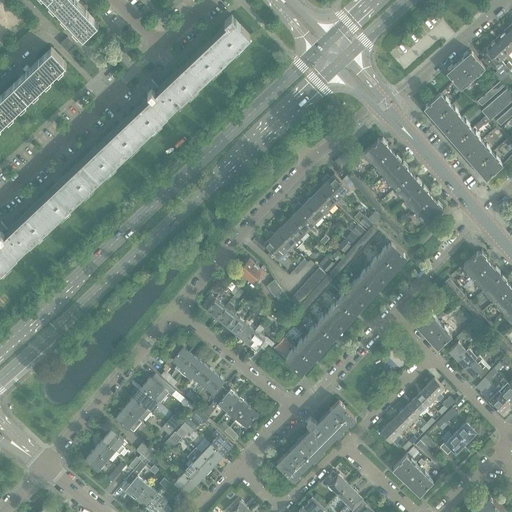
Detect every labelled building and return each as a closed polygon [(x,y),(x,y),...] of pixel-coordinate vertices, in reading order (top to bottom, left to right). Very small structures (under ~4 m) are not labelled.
[(48,0),(83,37),(98,23),(76,0),(48,0)] [(0,270),(17,254),(30,241),(30,242),(167,112),(167,111),(178,101),(180,102),(181,101),(181,100),(250,34),(236,19),(232,14),(224,21),(226,23),(159,87),(151,79),(147,83),(143,87),(151,94),(8,229),(0,221),(0,270)] [(511,31),(508,27),(502,32),(511,43),(511,31)] [(511,43),(502,32),(495,38),(509,53),(511,50),(511,43)] [(67,50),(74,43),(68,36),(60,43),(67,50)] [(501,60),(509,53),(495,38),(488,45),(501,60)] [(505,65),(501,60),(488,45),(481,51),(494,66),(498,63),(506,73),(510,70),(505,65)] [(0,123),(65,62),(51,47),(0,95),(0,123)] [(447,71),(461,87),(485,65),(471,49),(447,71)] [(505,85),(501,80),(478,100),(482,105),(505,85)] [(511,91),(509,88),(508,87),(482,110),(487,116),(481,121),(483,124),(484,125),(511,100),(511,91)] [(446,129),(462,116),(440,92),(425,105),(446,129)] [(501,124),(511,114),(511,106),(497,120),(501,124)] [(466,153),(482,139),(462,116),(446,129),(466,153)] [(480,120),(474,126),(477,129),(483,124),(481,121),(480,120)] [(386,175),(402,161),(380,136),(364,150),(365,151),(358,157),(360,159),(367,153),(386,175)] [(482,139),(466,153),(487,177),(503,163),(482,139)] [(335,159),(341,167),(349,160),(343,152),(335,159)] [(406,198),(422,184),(402,161),(386,175),(406,198)] [(324,175),(343,194),(350,187),(335,172),(330,176),(326,173),(324,175)] [(366,196),(371,192),(354,173),(349,177),(366,196)] [(336,202),(343,194),(324,175),(321,178),(324,182),(320,186),(336,202)] [(422,184),(406,198),(427,222),(443,208),(422,184)] [(329,209),(336,202),(320,186),(317,190),(313,187),(310,190),(329,209)] [(322,216),(329,209),(310,190),(307,193),(310,197),(306,201),(322,216)] [(366,196),(369,199),(398,233),(403,229),(371,192),(366,196)] [(314,223),(322,216),(306,201),(302,204),(298,201),(295,204),(314,223)] [(308,230),(314,223),(295,204),(293,207),(296,211),(292,215),(308,230)] [(374,223),(381,215),(375,210),(368,218),(374,223)] [(404,214),(401,216),(404,219),(407,217),(413,212),(411,210),(405,214),(404,214)] [(301,237),(308,230),(292,215),(288,219),(284,215),(282,218),(301,237)] [(366,228),(372,221),(366,216),(360,222),(366,228)] [(294,244),(301,237),(282,218),(278,221),(282,225),(278,229),(294,244)] [(359,236),(365,229),(359,223),(353,230),(359,236)] [(367,231),(372,235),(378,229),(373,224),(367,231)] [(286,251),(294,244),(278,229),(274,233),(270,230),(267,233),(286,251)] [(336,275),(372,235),(367,231),(331,271),(328,274),(299,306),(304,310),(333,278),(336,275)] [(346,238),(352,243),(358,237),(352,232),(346,238)] [(279,259),(286,251),(267,233),(264,235),(268,240),(264,244),(279,259)] [(324,244),(329,238),(326,234),(321,240),(324,244)] [(345,251),(350,245),(345,240),(339,246),(345,251)] [(370,264),(386,279),(407,255),(391,241),(370,264)] [(337,260),(342,254),(338,250),(332,256),(337,260)] [(485,289),(501,275),(480,250),(464,264),(485,289)] [(260,277),(265,271),(250,257),(239,269),(252,281),(258,275),(260,277)] [(299,263),(302,267),(308,261),(304,258),(299,263)] [(330,258),(322,267),(327,271),(334,262),(330,258)] [(297,273),(302,267),(299,263),(293,270),(297,273)] [(365,302),(386,279),(370,264),(349,288),(365,302)] [(319,267),(315,271),(324,278),(327,274),(319,267)] [(324,278),(315,271),(312,275),(320,282),(324,278)] [(320,282),(312,275),(308,279),(316,286),(320,282)] [(505,311),(511,304),(511,287),(501,275),(485,289),(505,311)] [(466,284),(461,277),(457,281),(462,287),(466,284)] [(461,300),(466,296),(450,278),(443,284),(446,288),(449,286),(461,300)] [(283,290),(277,282),(274,279),(266,285),(275,296),(283,290)] [(316,286),(308,279),(304,283),(313,290),(316,286)] [(313,290),(304,283),(301,287),(309,294),(313,290)] [(235,294),(241,287),(238,284),(231,291),(235,294)] [(241,287),(235,294),(238,297),(244,290),(241,287)] [(309,294),(301,287),(297,291),(305,298),(309,294)] [(344,325),(365,302),(349,288),(328,311),(344,325)] [(305,298),(297,291),(294,295),(302,302),(305,298)] [(204,301),(209,305),(214,298),(209,294),(204,301)] [(302,302),(294,295),(290,299),(298,306),(302,302)] [(476,318),(481,313),(466,296),(461,300),(476,318)] [(217,316),(229,301),(225,305),(216,297),(207,308),(217,316)] [(227,324),(236,313),(235,313),(237,312),(234,310),(234,305),(229,301),(217,316),(227,324)] [(254,311),(260,304),(256,301),(250,308),(254,311)] [(258,314),(264,307),(260,304),(254,311),(258,314)] [(291,325),(304,310),(299,306),(286,321),(291,325)] [(413,318),(432,339),(438,346),(452,333),(439,319),(436,315),(427,306),(413,318)] [(323,349),(344,325),(328,311),(307,334),(323,349)] [(436,315),(439,319),(444,315),(440,311),(436,315)] [(237,332),(246,321),(236,313),(227,324),(237,332)] [(448,322),(452,318),(448,313),(443,317),(448,322)] [(487,330),(492,326),(481,313),(476,318),(487,330)] [(245,343),(260,324),(260,323),(255,329),(246,321),(237,332),(246,340),(244,342),(245,343)] [(284,330),(289,325),(285,322),(281,327),(284,330)] [(260,324),(245,343),(248,345),(250,343),(256,348),(260,344),(265,348),(269,343),(272,345),(275,342),(267,335),(266,336),(260,332),(264,327),(260,324)] [(495,339),(500,335),(492,326),(487,330),(495,339)] [(462,331),(461,332),(457,336),(460,339),(465,334),(462,331)] [(302,372),(323,349),(307,334),(286,358),(302,372)] [(507,353),(511,349),(511,348),(500,335),(495,339),(507,353)] [(284,337),(275,347),(283,353),(291,344),(284,337)] [(459,341),(449,350),(457,359),(467,350),(459,341)] [(500,349),(494,342),(488,348),(494,354),(500,349)] [(175,367),(180,371),(181,370),(194,354),(183,346),(182,347),(177,343),(168,354),(173,358),(179,363),(175,367)] [(61,345),(54,351),(56,354),(63,348),(61,345)] [(469,348),(467,350),(457,359),(466,367),(477,357),(469,348)] [(194,375),(204,363),(194,354),(181,370),(191,378),(193,375),(194,375)] [(479,355),(477,357),(466,367),(474,376),(477,373),(480,377),(491,367),(482,358),(479,355)] [(494,367),(497,370),(503,364),(500,361),(494,367)] [(204,383),(214,371),(204,363),(194,375),(204,383)] [(492,376),(497,370),(494,367),(488,373),(492,376)] [(164,370),(161,374),(162,374),(162,375),(170,382),(174,378),(168,372),(166,370),(165,371),(164,370)] [(214,399),(224,387),(220,384),(224,379),(214,371),(204,383),(209,388),(208,390),(212,393),(210,396),(214,399)] [(195,406),(176,390),(157,374),(154,378),(151,376),(142,386),(160,401),(168,392),(191,410),(195,406)] [(425,385),(440,400),(444,396),(439,391),(445,386),(434,376),(425,385)] [(476,386),(481,391),(490,382),(485,377),(476,386)] [(511,401),(511,384),(510,383),(510,384),(503,377),(499,381),(504,385),(499,390),(502,392),(501,393),(511,402),(511,401)] [(439,400),(440,400),(425,385),(416,394),(426,404),(428,406),(437,398),(439,400)] [(160,402),(160,401),(142,386),(134,396),(150,410),(158,400),(160,402)] [(228,410),(240,396),(230,388),(228,390),(224,387),(214,399),(206,410),(211,413),(215,408),(217,405),(220,408),(222,406),(227,410),(228,410)] [(192,398),(195,394),(190,389),(186,393),(192,398)] [(502,412),(511,402),(501,393),(492,402),(502,412)] [(195,394),(192,398),(197,403),(201,398),(195,394)] [(417,414),(426,404),(416,394),(407,403),(417,414)] [(142,420),(150,410),(134,396),(125,406),(142,420)] [(237,418),(249,403),(240,396),(228,410),(227,410),(226,412),(230,415),(231,413),(237,418)] [(443,403),(447,407),(454,400),(450,396),(443,403)] [(344,427),(350,421),(351,423),(357,417),(340,399),(330,409),(332,410),(319,423),(314,418),(310,416),(306,420),(309,424),(313,428),(288,453),(286,451),(277,461),(295,479),(301,472),(299,471),(313,458),(314,459),(325,448),(324,447),(338,433),(339,435),(345,429),(344,427)] [(249,403),(237,418),(236,420),(240,423),(241,421),(248,427),(252,421),(251,420),(259,411),(249,403)] [(419,415),(417,414),(407,403),(398,412),(408,422),(410,424),(419,415)] [(441,413),(447,407),(443,403),(444,405),(439,410),(441,413)] [(133,431),(142,420),(125,406),(116,416),(129,428),(133,431)] [(197,406),(185,421),(192,427),(194,429),(198,425),(200,425),(200,423),(206,421),(209,417),(197,406)] [(448,419),(451,416),(456,411),(452,407),(442,417),(445,420),(449,425),(452,423),(448,419)] [(399,431),(408,422),(398,412),(389,421),(399,431)] [(426,422),(429,426),(436,420),(432,416),(426,422)] [(445,420),(442,417),(436,423),(439,426),(445,420)] [(165,423),(173,430),(177,425),(170,418),(165,423)] [(455,431),(466,442),(477,431),(466,420),(455,431)] [(189,431),(192,427),(185,421),(182,425),(189,431)] [(225,430),(228,425),(224,421),(220,425),(225,430)] [(391,440),(399,431),(389,421),(380,430),(391,440)] [(424,431),(429,426),(426,422),(420,428),(424,431)] [(169,434),(173,430),(165,423),(162,427),(169,434)] [(225,430),(235,440),(239,435),(228,425),(225,430)] [(125,446),(121,443),(124,438),(112,428),(103,438),(120,452),(125,446)] [(212,442),(223,453),(232,444),(219,432),(216,429),(213,433),(216,437),(212,442)] [(178,442),(173,439),(179,433),(176,431),(170,436),(167,440),(174,446),(178,442)] [(456,452),(466,442),(455,431),(445,441),(440,446),(447,453),(452,448),(456,452)] [(436,444),(432,440),(425,434),(420,439),(431,449),(436,444)] [(408,440),(411,443),(417,438),(414,435),(408,440)] [(120,453),(120,452),(103,438),(94,448),(107,458),(115,449),(120,453)] [(430,449),(431,449),(420,439),(416,444),(435,462),(437,459),(439,458),(430,449)] [(171,450),(174,446),(167,440),(163,444),(171,450)] [(406,449),(411,443),(408,440),(403,446),(406,449)] [(150,453),(154,448),(145,441),(142,445),(150,453)] [(214,463),(223,453),(212,442),(203,452),(214,463)] [(146,457),(150,453),(142,445),(137,450),(142,454),(146,457)] [(98,468),(107,458),(94,448),(86,458),(88,459),(87,461),(90,462),(90,463),(91,462),(98,468)] [(147,458),(149,460),(150,461),(158,452),(154,448),(150,453),(146,457),(147,458)] [(214,463),(203,452),(198,448),(194,452),(198,456),(194,461),(205,472),(214,463)] [(394,466),(404,476),(421,492),(433,479),(406,453),(394,466)] [(142,454),(139,457),(141,459),(144,462),(147,458),(146,457),(142,454)] [(141,459),(139,457),(137,456),(129,465),(134,469),(135,468),(141,459)] [(117,467),(121,470),(125,465),(121,461),(117,467)] [(196,482),(205,472),(194,461),(184,471),(196,482)] [(116,476),(121,470),(117,467),(112,473),(116,476)] [(196,482),(184,471),(180,467),(176,472),(180,476),(175,481),(187,492),(196,482)] [(337,493),(338,492),(349,482),(338,472),(337,473),(333,469),(320,483),(324,486),(327,483),(337,493)] [(136,497),(148,482),(138,474),(126,488),(136,497)] [(146,505),(158,491),(148,482),(136,497),(146,505)] [(338,492),(337,493),(336,494),(346,504),(342,508),(339,511),(346,511),(351,508),(363,496),(349,482),(338,492)] [(167,511),(171,508),(165,503),(168,499),(158,491),(146,505),(153,511),(156,511),(157,511),(167,511)] [(300,509),(296,511),(327,511),(329,510),(313,495),(300,509)] [(500,511),(504,509),(490,495),(472,511),(500,511)] [(246,511),(250,508),(240,498),(229,508),(230,510),(228,511),(246,511)] [(352,510),(353,511),(358,511),(367,504),(363,500),(352,510)] [(40,511),(58,511),(48,503),(40,511)]
